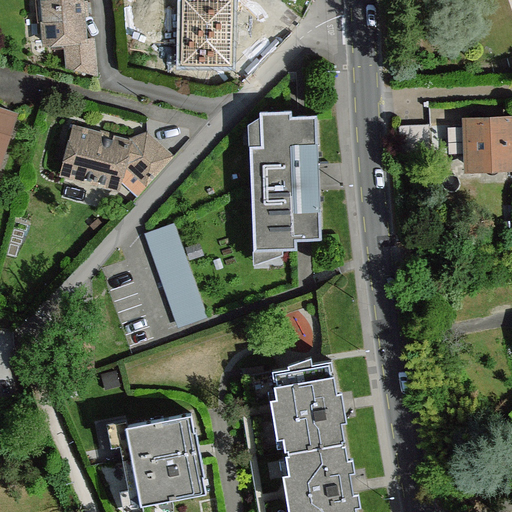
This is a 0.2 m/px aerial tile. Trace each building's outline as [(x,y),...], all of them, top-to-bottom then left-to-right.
[(86,40),(81,0),(44,0),(49,43),(68,41),(86,40)] [(270,29),(240,0),(227,0),(192,38),(229,71),(270,29)] [(93,39),(86,40),(68,41),(70,68),(98,73),(93,39)] [(0,169),(17,115),(0,109),(0,169)] [(253,191),(297,190),(294,147),(319,147),(318,115),(293,116),(293,110),(262,111),(263,145),(251,146),(253,191)] [(511,121),(469,123),(471,168),(511,166),(511,121)] [(433,155),(430,124),(399,125),(401,157),(433,155)] [(129,143),(75,130),(65,173),(116,186),(124,177),(129,143)] [(137,147),(135,157),(156,177),(174,156),(147,133),(137,147)] [(313,171),(303,171),(303,183),(313,183),(313,171)] [(297,208),(297,190),(253,191),(256,250),(298,249),(297,239),(323,239),(321,208),(297,208)] [(180,238),(175,223),(149,232),(155,247),(180,238)] [(185,252),(180,238),(155,247),(160,261),(185,252)] [(456,247),(424,247),(425,265),(456,265),(456,247)] [(190,266),(185,252),(160,261),(165,275),(190,266)] [(196,280),(190,266),(165,275),(170,289),(196,280)] [(201,294),(196,280),(170,289),(175,304),(201,294)] [(206,309),(201,294),(175,304),(179,318),(206,309)] [(332,360),(274,370),(280,403),(281,412),(288,451),(346,441),(332,360)] [(193,413),(118,427),(124,458),(134,506),(208,491),(202,463),(198,443),(193,413)] [(357,511),(346,441),(288,451),(292,477),(297,506),(297,511),(357,511)]
